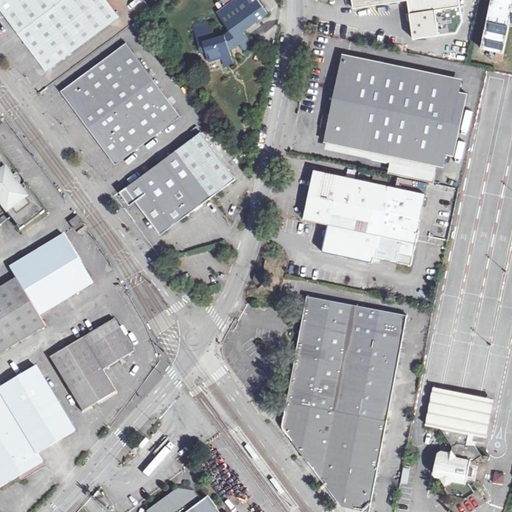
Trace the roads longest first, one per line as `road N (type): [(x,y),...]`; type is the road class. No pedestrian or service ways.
road 1 (unclassified): [(200,341),(233,296),(254,245),(300,0)]
road 2 (unclassified): [(0,70),(200,341)]
road 3 (unclassified): [(55,511),(200,341)]
road 4 (unclassified): [(328,511),(200,341)]
